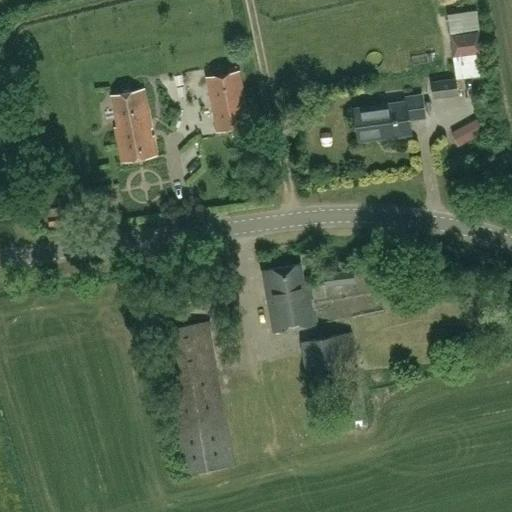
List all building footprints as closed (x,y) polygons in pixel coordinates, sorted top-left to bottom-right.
[(447,10),(453,51),(482,47),(477,7),(447,10)] [(219,9),(201,16),(205,25),(223,18),(219,9)] [(165,20),(167,32),(201,27),(199,15),(165,20)] [(208,76),(212,96),(218,130),(250,125),(240,70),(208,76)] [(434,97),(458,94),(456,79),(432,82),(434,97)] [(116,127),(123,161),(156,155),(147,109),(144,89),(114,95),(119,127),(116,127)] [(355,108),(359,140),(411,133),(409,120),(425,118),(421,95),(406,97),(407,101),(355,108)] [(471,138),(489,132),(484,115),(465,121),(471,138)] [(208,172),(207,153),(191,154),(192,173),(208,172)] [(302,264),(263,271),(274,332),(318,324),(310,280),(305,281),(302,264)] [(352,270),(325,273),(327,285),(353,281),(352,270)] [(158,330),(185,473),(234,464),(207,321),(158,330)] [(339,379),(348,427),(367,424),(352,332),(314,338),(321,382),(339,379)]
